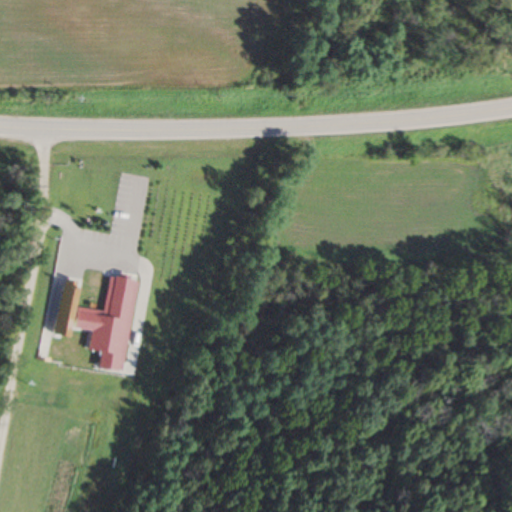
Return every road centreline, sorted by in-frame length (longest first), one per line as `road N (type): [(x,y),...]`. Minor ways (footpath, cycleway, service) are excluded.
road 1 (primary): [(0,124),(245,129),(511,107)]
road 2 (residential): [(42,127),(42,193),(0,441)]
